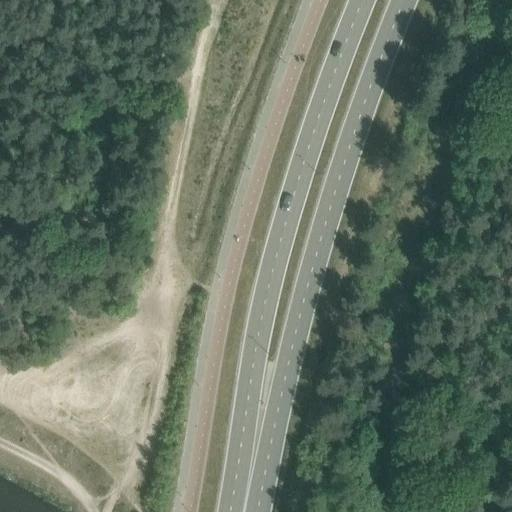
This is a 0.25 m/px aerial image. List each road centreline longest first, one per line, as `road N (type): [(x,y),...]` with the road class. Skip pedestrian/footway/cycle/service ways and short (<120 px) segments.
road 1 (secondary): [(256,511),(309,272),(405,0)]
road 2 (secondary): [(363,0),(269,283),(228,511)]
road 3 (track): [(0,444),(79,483),(96,511)]
